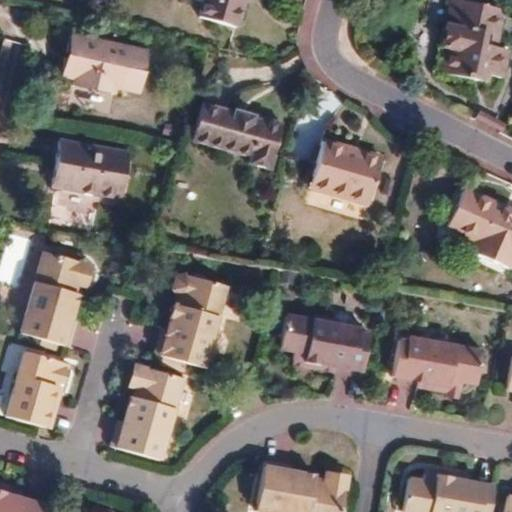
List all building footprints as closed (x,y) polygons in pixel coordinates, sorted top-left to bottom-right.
[(203,0),(199,16),(236,27),(243,0),(203,0)] [(447,0),(436,42),(445,44),(439,67),(470,76),(473,66),(497,73),(502,52),(474,44),(477,36),(486,38),(493,12),(465,4),(466,0),(447,0)] [(91,45),(93,38),(70,32),(61,74),(71,77),(70,82),(111,92),(113,85),(137,91),(147,51),(116,43),(114,50),(91,45)] [(116,43),(93,38),(91,45),(114,50),(116,43)] [(204,101),(191,140),(250,159),(248,165),(267,171),(282,125),(264,119),(263,120),(253,117),(254,114),(237,108),(235,112),(204,101)] [(57,139),(48,185),(116,198),(126,152),(100,147),(100,149),(79,146),(80,143),(57,139)] [(323,141),(310,186),(367,203),(380,158),(323,141)] [(511,209),(469,187),(449,224),(463,231),(459,241),(509,266),(511,260),(511,209)] [(44,245),(18,325),(67,340),(75,315),(69,313),(77,289),(70,286),(73,277),(79,279),(87,276),(90,266),(83,257),(44,245)] [(174,327),(166,352),(215,367),(239,287),(198,274),(190,276),(186,288),(191,294),(196,297),(193,305),(187,303),(179,328),(174,327)] [(286,311),(280,342),(294,345),(293,353),(305,355),(304,360),(319,363),(320,358),(361,366),(368,331),(360,330),(360,325),(286,311)] [(400,337),(394,371),(433,379),(432,383),(448,387),(449,382),(461,385),(463,377),(476,379),(482,348),(408,334),(407,339),(400,337)] [(23,344),(3,407),(42,419),(54,380),(59,382),(66,357),(23,344)] [(131,418),(123,445),(170,459),(195,379),(154,367),(145,370),(142,381),(146,387),(152,389),(150,396),(143,394),(135,420),(131,418)] [(267,457),(257,505),(292,511),(342,511),(349,483),(343,472),(333,470),(326,478),(326,480),(317,479),(318,472),(293,468),(293,463),(267,457)] [(489,511),(496,481),(458,474),(459,469),(444,466),(442,471),(430,468),(429,476),(414,472),(407,504),(444,511),(489,511)] [(42,511),(47,498),(4,485),(5,480),(0,478),(0,511),(42,511)]
